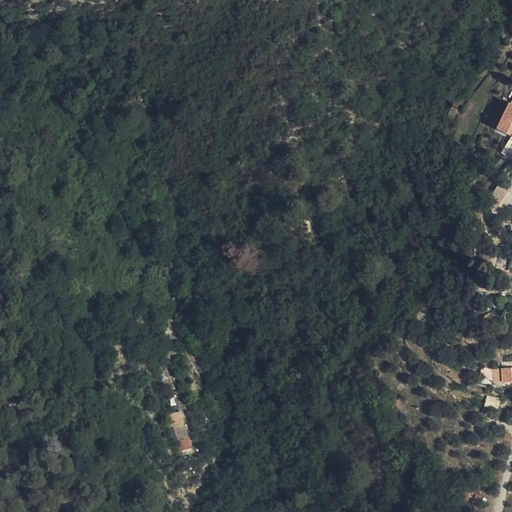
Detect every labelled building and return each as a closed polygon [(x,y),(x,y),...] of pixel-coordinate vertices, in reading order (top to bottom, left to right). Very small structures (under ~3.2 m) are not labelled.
[(511,120),(511,119),(511,86),(510,86),(497,112),(511,120)] [(484,184),(494,191),(502,179),(493,172),(484,184)] [(492,194),(494,191),(484,184),(482,187),(492,194)] [(485,204),(501,217),(511,203),(511,194),(500,185),(485,204)] [(511,377),(511,362),(501,363),(501,364),(502,377),(502,378),(511,377)] [(484,404),(498,408),(500,399),(487,396),(484,404)] [(181,410),(169,414),(180,451),(193,447),(181,410)]
